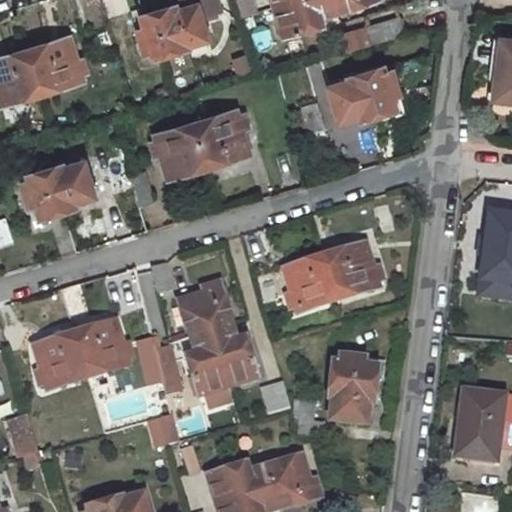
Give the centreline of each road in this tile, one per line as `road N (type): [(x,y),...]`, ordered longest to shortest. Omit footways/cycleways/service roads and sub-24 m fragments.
road 1 (residential): [(446,160),(0,288)]
road 2 (residential): [(402,511),(446,160)]
road 3 (residential): [(446,160),(459,0)]
